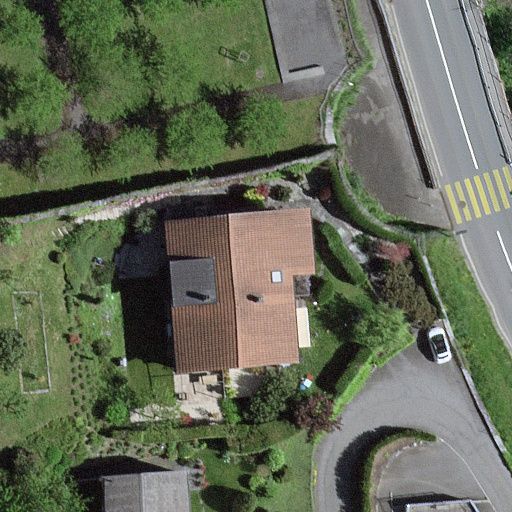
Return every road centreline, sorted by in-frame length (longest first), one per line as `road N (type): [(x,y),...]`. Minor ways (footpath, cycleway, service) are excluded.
road 1 (residential): [(511,505),(452,419),(399,405),(357,429),(334,511)]
road 2 (secondary): [(426,0),(482,192),(511,264)]
